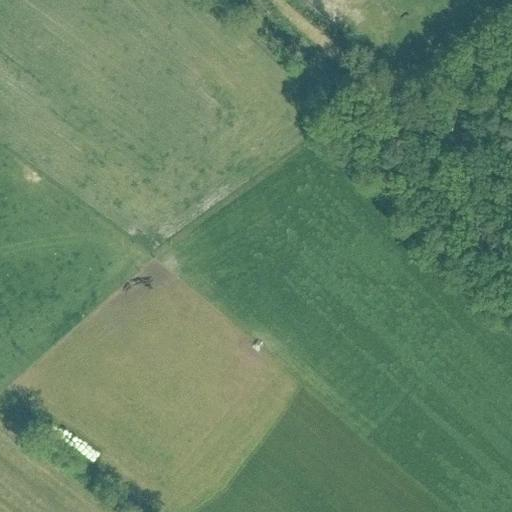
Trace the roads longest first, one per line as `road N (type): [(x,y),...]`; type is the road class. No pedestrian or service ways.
road 1 (track): [(271,0),(373,91),(407,158),(511,265)]
road 2 (track): [(382,105),(511,30)]
